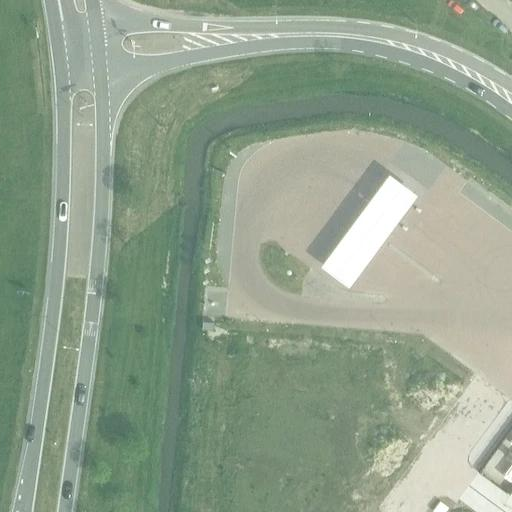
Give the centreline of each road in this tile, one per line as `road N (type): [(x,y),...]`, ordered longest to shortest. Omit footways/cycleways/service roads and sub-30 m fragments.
road 1 (primary): [(60,59),(52,326),(24,511)]
road 2 (primary): [(63,511),(94,277),(100,72)]
road 3 (secondary): [(511,101),(420,52),(349,34),(245,38)]
road 4 (secondary): [(245,38),(176,26),(94,29)]
road 5 (secondary): [(100,72),(245,38)]
